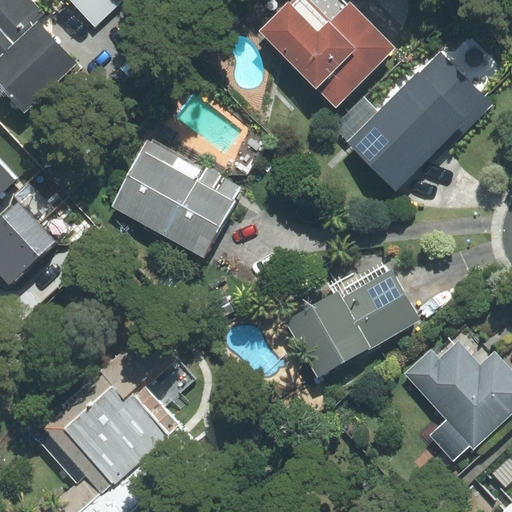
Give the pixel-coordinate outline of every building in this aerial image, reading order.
[(0,0),(0,83),(24,109),(75,62),(37,22),(46,14),(32,0),(0,0)] [(123,0),(70,0),(95,27),(123,0)] [(290,0),(260,31),(336,106),(395,48),(350,3),(347,5),(341,0),(290,0)] [(464,134),(494,104),(439,50),(346,143),(395,192),(459,128),(464,134)] [(147,140),(111,207),(204,256),(239,189),(147,140)] [(0,192),(15,178),(0,161),(0,192)] [(0,256),(37,223),(18,203),(0,219),(0,256)] [(55,242),(37,223),(0,256),(0,275),(9,285),(55,242)] [(288,320),(318,375),(419,319),(391,271),(342,298),(338,292),(288,320)] [(474,448),(511,413),(511,372),(495,354),(480,367),(458,342),(440,359),(431,349),(404,374),(447,420),(431,435),(453,459),(470,444),(474,448)] [(75,483),(41,511),(133,511),(204,450),(118,353),(28,431),(75,483)] [(511,511),(511,502),(501,511),(511,511)]
